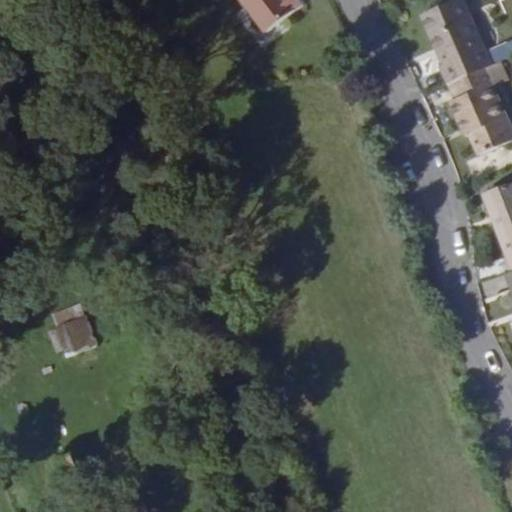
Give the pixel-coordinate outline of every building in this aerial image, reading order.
[(226,0),(257,38),(293,10),(285,0),(226,0)] [(445,88),(488,69),(457,3),(419,20),(442,68),(436,71),(445,88)] [(504,83),(496,65),(488,69),(445,88),(452,105),(447,107),(456,125),(461,123),(468,138),(479,160),(511,145),(511,136),(491,89),(504,83)] [(461,123),(456,125),(463,140),(468,138),(461,123)] [(511,188),(488,198),(498,223),(493,224),(511,271),(511,188)] [(484,199),(493,224),(498,223),(488,198),(484,199)] [(51,311),(59,353),(91,347),(84,305),(51,311)] [(62,482),(40,491),(47,511),(52,511),(71,505),(62,482)]
